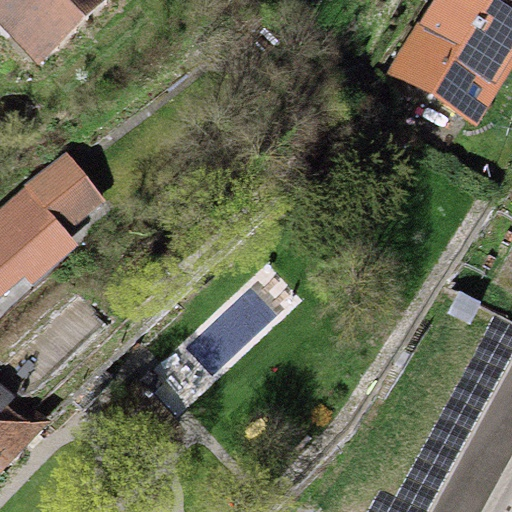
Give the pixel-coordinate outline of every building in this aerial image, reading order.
[(7,0),(42,39),(82,0),(7,0)] [(511,0),(432,0),(388,72),(476,125),(511,65),(511,0)] [(66,162),(0,212),(0,284),(21,266),(29,276),(68,242),(60,232),(97,202),(66,162)] [(345,195),(363,214),(382,195),(363,177),(345,195)] [(511,249),(495,282),(511,291),(511,249)] [(448,312),(339,511),(410,511),(511,325),(511,323),(479,305),(470,323),(448,312)] [(147,375),(108,411),(143,447),(174,418),(151,395),(159,386),(147,375)] [(9,401),(0,392),(0,470),(40,429),(36,425),(15,406),(9,401)]
